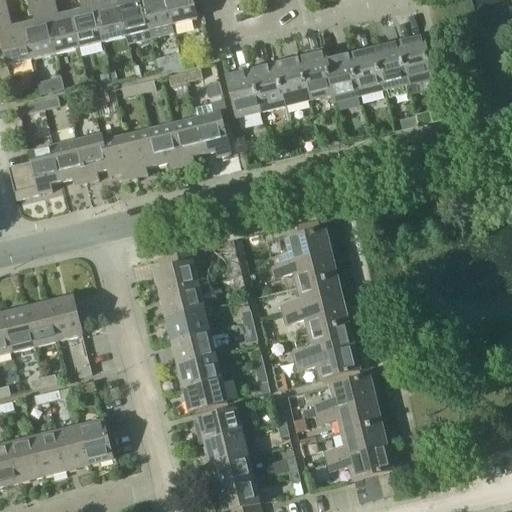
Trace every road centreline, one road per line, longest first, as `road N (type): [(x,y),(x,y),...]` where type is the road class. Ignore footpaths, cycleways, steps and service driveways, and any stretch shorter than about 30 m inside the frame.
road 1 (tertiary): [(103,230),(511,130)]
road 2 (residential): [(165,486),(103,230)]
road 3 (residential): [(290,17),(316,22),(414,1)]
